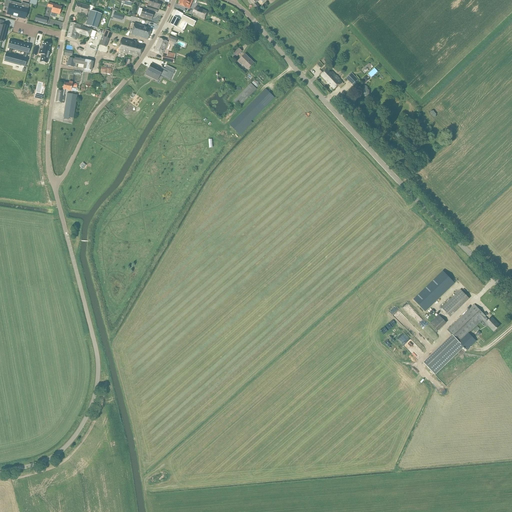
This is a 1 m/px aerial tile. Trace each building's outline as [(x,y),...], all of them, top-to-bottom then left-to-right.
[(145,0),(146,1),(148,2),(147,6),(158,9),(159,9),(161,0),(145,0)] [(179,0),(178,4),(189,9),(192,0),(179,0)] [(7,14),(18,17),(24,19),(25,19),(28,5),(23,3),(22,3),(21,5),(20,4),(11,2),(7,14)] [(52,8),(51,12),(50,16),(55,17),(56,14),(59,14),(61,7),(56,6),(57,5),(48,3),(47,7),(52,8)] [(97,29),(101,14),(88,10),(89,7),(77,3),(74,12),(86,16),(87,14),(89,14),(85,25),(97,29)] [(157,13),(158,9),(147,6),(146,9),(142,8),(140,16),(151,20),(154,12),(157,13)] [(196,6),(193,14),(205,19),(208,12),(196,6)] [(173,20),(171,24),(175,26),(175,27),(181,30),(183,26),(184,23),(185,21),(193,25),(195,21),(183,15),(183,14),(177,11),(172,20),(173,20)] [(79,34),(89,37),(92,30),(81,26),(71,23),(67,37),(77,40),(79,34)] [(151,28),(146,27),(134,23),(132,30),(130,30),(129,31),(125,30),(124,35),(128,36),(129,33),(131,34),(148,40),(151,28)] [(89,37),(81,59),(93,61),(103,34),(92,30),(89,37)] [(105,31),(104,34),(99,45),(106,47),(111,33),(109,32),(110,32),(105,31)] [(168,41),(164,40),(159,38),(154,52),(162,56),(168,41)] [(132,50),(134,42),(133,42),(132,43),(130,42),(130,41),(121,39),(118,51),(131,55),(133,50),(132,50)] [(6,53),(4,61),(8,62),(9,62),(20,65),(25,67),(27,58),(25,58),(27,53),(28,54),(31,45),(26,44),(26,45),(14,42),(14,41),(9,40),(7,48),(9,49),(8,53),(6,53)] [(144,45),(134,42),(132,50),(133,50),(131,55),(139,57),(144,45)] [(47,60),(50,51),(49,50),(51,45),(43,43),(41,49),(40,49),(39,54),(42,55),(41,58),(47,60)] [(233,55),(236,57),(243,50),(240,47),(233,55)] [(240,61),(237,57),(234,61),(238,65),(237,66),(245,73),(255,63),(246,55),(240,61)] [(91,71),(93,61),(81,59),(74,58),(74,59),(69,58),(67,66),(76,68),(77,64),(84,65),(83,69),(91,71)] [(151,64),(146,73),(152,76),(155,77),(157,72),(171,79),(174,73),(165,69),(163,68),(162,70),(161,69),(151,64)] [(342,82),(332,71),(331,73),(327,69),(324,72),(321,75),(334,89),(338,86),(342,82)] [(374,69),(368,74),(371,77),(377,72),(374,69)] [(350,82),(355,77),(352,73),(346,78),(350,82)] [(64,83),(63,89),(65,90),(65,89),(71,91),(76,92),(77,91),(77,89),(76,88),(77,84),(72,83),(73,82),(69,81),(69,83),(69,84),(64,83)] [(234,101),(239,107),(257,89),(251,83),(234,101)] [(363,96),(366,96),(369,94),(369,91),(367,89),(368,88),(366,86),(364,86),(361,88),(362,89),(361,90),(361,94),(363,96)] [(65,90),(63,89),(62,91),(57,90),(55,102),(61,103),(64,103),(65,96),(64,96),(65,90)] [(230,125),(238,134),(274,98),(266,89),(230,125)] [(63,117),(73,118),(77,95),(67,94),(63,117)] [(231,141),(236,136),(228,127),(222,132),(231,141)] [(411,299),(423,312),(453,284),(441,271),(411,299)] [(442,309),(450,317),(468,298),(460,290),(442,309)] [(453,335),(459,341),(466,335),(468,333),(483,319),(486,323),(494,331),(496,329),(500,326),(492,317),(489,320),(485,317),(486,316),(474,305),(471,308),(448,330),(453,335)] [(446,323),(439,315),(430,323),(438,331),(446,323)] [(409,323),(405,326),(423,345),(426,342),(409,323)] [(434,331),(427,325),(425,327),(426,328),(424,330),(430,336),(434,331)] [(459,341),(459,342),(464,347),(467,350),(476,341),(468,333),(466,335),(459,341)] [(431,355),(423,362),(424,362),(435,375),(453,358),(464,347),(459,342),(452,335),(448,339),(446,341),(438,349),(435,351),(431,355)] [(411,352),(417,358),(423,352),(415,344),(413,346),(415,348),(411,352)]
